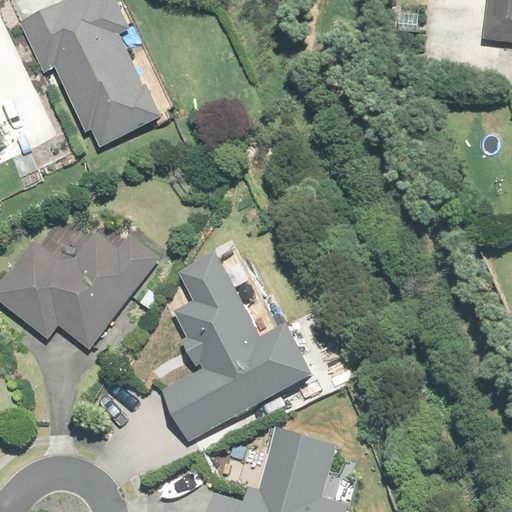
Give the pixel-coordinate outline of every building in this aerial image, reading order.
[(84,0),(28,26),(51,76),(64,70),(94,134),(102,131),(111,149),(178,119),(173,109),(182,104),(134,0),(84,0)] [(511,0),(490,0),(488,42),(504,43),(504,46),(511,46),(511,0)] [(0,71),(0,157),(21,148),(2,106),(13,101),(0,71)] [(84,260),(65,262),(44,245),(2,297),(57,342),(68,327),(97,351),(128,313),(175,256),(146,233),(128,254),(105,235),(84,260)] [(192,342),(205,368),(211,365),(214,371),(174,392),(200,442),(328,376),(302,326),(275,340),(231,255),(191,276),(205,302),(184,313),(198,339),(192,342)] [(259,490),(255,503),(224,493),(218,511),(366,511),(368,507),(338,498),(353,448),(287,428),(268,492),(259,490)]
